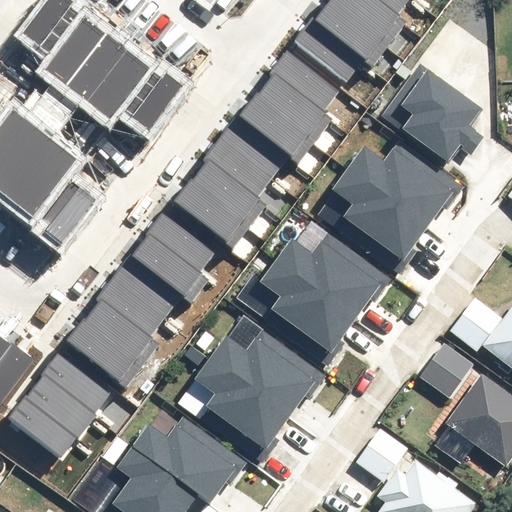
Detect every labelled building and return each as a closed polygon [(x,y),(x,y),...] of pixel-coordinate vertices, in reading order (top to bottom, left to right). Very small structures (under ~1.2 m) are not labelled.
[(53,55),(44,67),(111,118),(120,106),(148,128),(179,88),(62,0),(47,0),(23,32),(53,55)] [(331,0),(296,45),(352,89),(421,0),(331,0)] [(449,9),(415,51),(438,70),(472,28),(449,9)] [(287,52),(213,152),(264,190),(283,164),(290,168),(344,95),(287,52)] [(414,70),(376,124),(435,165),(473,111),(414,70)] [(0,124),(0,192),(34,219),(79,161),(12,108),(0,124)] [(355,143),(319,195),(342,211),(333,223),(401,270),(454,192),(392,149),(383,162),(355,143)] [(209,166),(177,208),(228,246),(260,204),(209,166)] [(71,185),(44,218),(50,222),(42,233),(59,247),(94,204),(71,185)] [(55,342),(124,395),(211,283),(194,269),(208,251),(167,219),(116,283),(107,276),(55,342)] [(291,229),(254,282),(277,298),(269,310),(336,356),(390,279),(328,236),(319,249),(291,229)] [(475,303),(453,330),(474,347),(496,319),(475,303)] [(511,318),(488,349),(511,368),(511,318)] [(220,325),(184,378),(207,394),(198,406),(265,452),(319,375),(257,332),(248,345),(220,325)] [(0,335),(0,412),(37,364),(0,335)] [(442,350),(421,378),(449,398),(470,369),(442,350)] [(63,364),(17,425),(68,462),(113,401),(63,364)] [(511,392),(484,374),(451,424),(499,456),(511,435),(511,392)] [(112,474),(127,485),(110,509),(114,511),(183,511),(193,498),(208,508),(238,465),(178,423),(166,439),(146,425),(112,474)] [(361,461),(384,478),(405,450),(382,432),(361,461)] [(418,469),(386,511),(462,511),(467,505),(418,469)]
